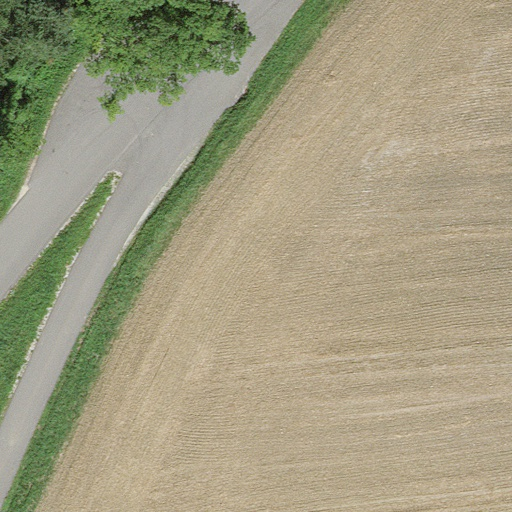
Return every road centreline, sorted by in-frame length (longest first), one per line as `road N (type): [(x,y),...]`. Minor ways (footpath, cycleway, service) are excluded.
road 1 (track): [(269,0),(76,296),(0,458)]
road 2 (unclassified): [(0,261),(69,185),(269,0)]
